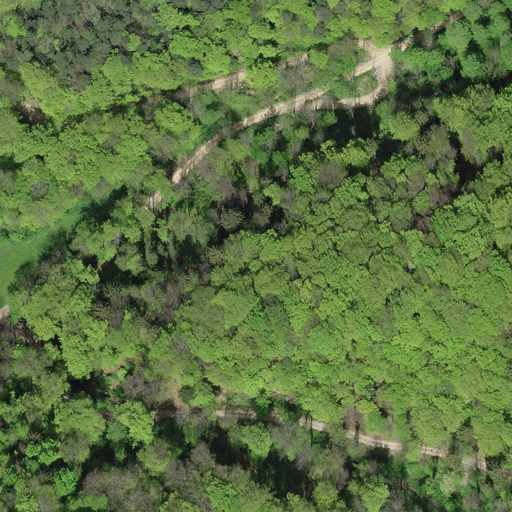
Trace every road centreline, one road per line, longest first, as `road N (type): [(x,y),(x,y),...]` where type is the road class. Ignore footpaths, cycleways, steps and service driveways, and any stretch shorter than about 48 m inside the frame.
road 1 (track): [(0,312),(222,135),(484,0)]
road 2 (track): [(274,108),(377,95),(391,66),(369,43),(65,123),(33,116),(0,78)]
road 3 (track): [(511,476),(299,421),(97,413),(70,402),(0,344)]
road 4 (track): [(210,413),(309,478),(341,511)]
